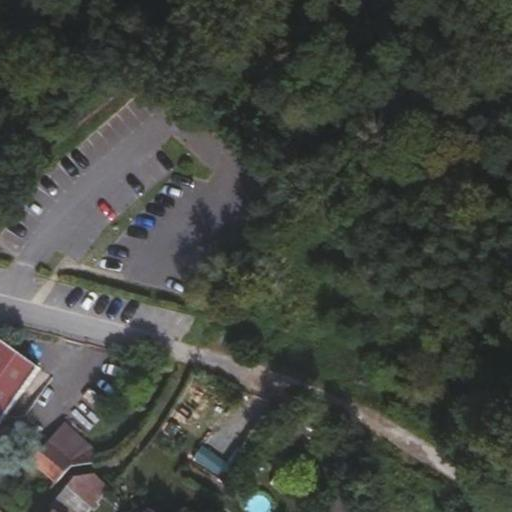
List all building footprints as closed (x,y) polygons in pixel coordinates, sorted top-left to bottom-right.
[(247,115),(262,98),(247,84),(232,99),(247,115)] [(0,392),(25,357),(0,338),(0,392)] [(0,408),(5,413),(39,366),(25,357),(0,392),(0,408)] [(91,449),(66,422),(44,446),(46,449),(52,443),(62,452),(91,449)] [(76,465),(62,452),(52,443),(46,449),(44,446),(33,460),(55,482),(69,466),(76,465)] [(93,463),(91,449),(62,452),(76,465),(93,463)] [(346,511),(364,485),(348,473),(320,511),(346,511)] [(74,496),(94,475),(74,477),(65,488),(74,496)] [(88,507),(106,487),(94,475),(74,496),(88,507)] [(352,511),(368,488),(364,485),(346,511),(352,511)] [(83,511),(88,507),(74,496),(65,488),(48,509),(51,511),(83,511)] [(389,511),(394,506),(368,488),(352,511),(389,511)]
